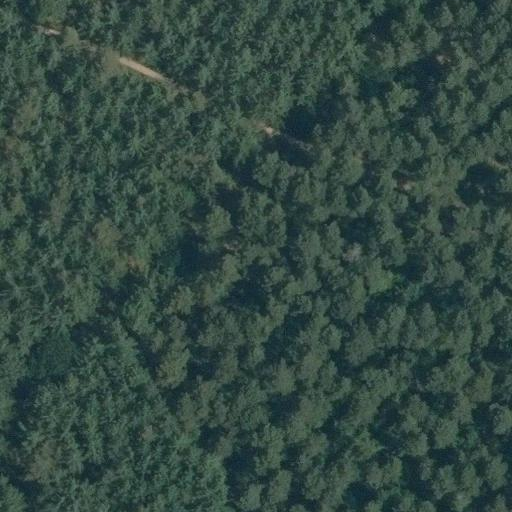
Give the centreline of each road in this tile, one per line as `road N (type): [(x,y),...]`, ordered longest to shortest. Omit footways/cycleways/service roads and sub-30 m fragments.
road 1 (track): [(299,113),(88,333),(31,359),(6,394),(26,511)]
road 2 (track): [(299,113),(511,217)]
road 3 (track): [(408,0),(299,113)]
